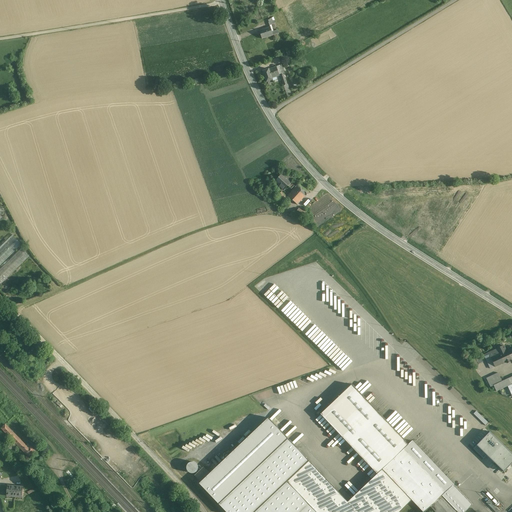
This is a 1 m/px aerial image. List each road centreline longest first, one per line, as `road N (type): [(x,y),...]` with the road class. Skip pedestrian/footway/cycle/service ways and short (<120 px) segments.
road 1 (secondary): [(511,312),(360,216),(322,182),(273,122),(221,0)]
road 2 (residential): [(0,295),(204,511)]
road 3 (unknown): [(269,114),(457,0)]
